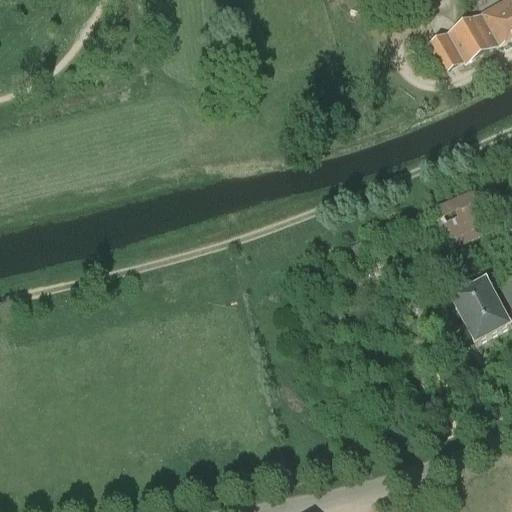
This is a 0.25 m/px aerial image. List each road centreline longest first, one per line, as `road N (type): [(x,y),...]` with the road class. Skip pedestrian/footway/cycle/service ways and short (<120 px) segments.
road 1 (track): [(0,304),(248,238),(511,132)]
road 2 (unclassified): [(274,511),(363,496),(511,439)]
